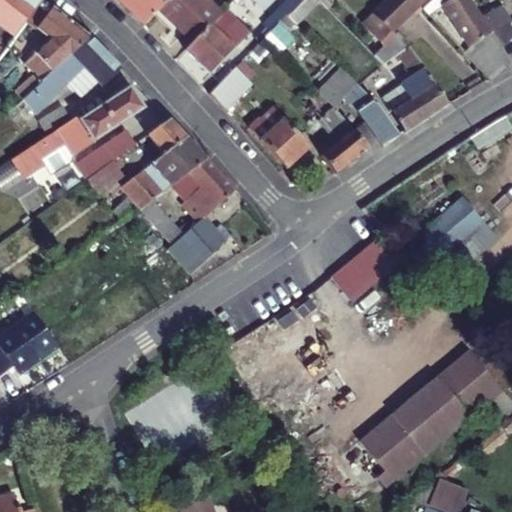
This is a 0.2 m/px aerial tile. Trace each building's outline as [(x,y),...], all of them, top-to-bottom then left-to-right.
[(28,17),(6,0),(1,0),(0,2),(0,11),(21,27),(28,17)] [(40,0),(6,0),(28,17),(40,0)] [(118,0),(143,23),(157,8),(165,0),(118,0)] [(220,14),(221,12),(207,0),(165,0),(157,8),(192,41),(212,22),(220,14)] [(278,0),(275,3),(283,11),(294,0),(278,0)] [(296,24),(317,1),(316,0),(297,0),(285,13),(296,24)] [(380,0),(362,18),(380,35),(416,0),(380,0)] [(471,45),(464,49),(489,79),(511,65),(511,60),(482,13),(473,0),(429,0),(425,4),(435,16),(448,9),(471,45)] [(511,21),(511,22),(498,3),(482,13),(511,60),(511,21)] [(53,37),(30,64),(44,75),(89,36),(54,4),(39,26),(53,37)] [(220,14),(212,22),(236,45),(244,36),(220,14)] [(186,48),(210,71),(236,45),(212,22),(192,41),(186,48)] [(260,36),(275,51),(288,38),(272,23),(260,36)] [(21,27),(8,46),(20,56),(28,48),(33,37),(21,27)] [(384,47),(401,36),(396,31),(380,45),(384,47)] [(120,67),(89,36),(44,75),(20,98),(32,110),(82,65),(100,85),(120,67)] [(395,53),(409,44),(401,36),(384,47),(380,45),(373,52),(382,61),(395,53)] [(409,44),(395,53),(397,56),(399,54),(411,73),(379,96),(403,131),(447,102),(409,44)] [(251,78),(234,63),(209,92),(218,101),(224,108),(251,78)] [(375,102),(340,67),(320,87),(336,103),(341,98),(354,112),(380,146),(398,134),(375,102)] [(30,148),(40,161),(62,145),(71,156),(142,106),(127,86),(99,104),(97,101),(30,148)] [(331,106),(332,107),(336,103),(320,87),(316,91),(331,106)] [(248,127),(259,139),(282,117),(270,106),(248,127)] [(331,106),(317,118),(335,141),(352,128),(332,107),(331,106)] [(184,134),(167,116),(146,132),(162,151),(184,134)] [(259,139),(285,166),(297,155),(309,145),(282,117),(259,139)] [(123,128),(100,144),(111,159),(112,158),(134,141),(123,128)] [(367,146),(352,128),(335,141),(319,153),(334,171),(367,146)] [(203,154),(184,134),(162,151),(149,161),(168,185),(179,178),(203,154)] [(195,221),(203,216),(234,189),(203,154),(179,178),(191,192),(179,202),(195,221)] [(90,174),(101,188),(123,172),(112,158),(111,159),(90,174)] [(10,159),(0,164),(0,188),(20,178),(10,159)] [(161,190),(168,185),(149,161),(142,166),(161,190)] [(148,198),(161,190),(142,166),(118,184),(122,188),(131,200),(136,206),(148,198)] [(131,200),(122,188),(109,198),(119,209),(122,207),(131,200)] [(136,206),(187,272),(213,251),(191,225),(177,236),(148,198),(136,206)] [(406,245),(422,266),(480,221),(464,201),(406,245)] [(203,216),(195,221),(191,225),(213,251),(225,242),(203,216)] [(330,278),(354,303),(402,258),(378,233),(330,278)] [(58,348),(33,313),(0,335),(0,349),(14,369),(18,375),(58,348)] [(0,378),(14,369),(0,349),(0,378)] [(418,394),(362,441),(394,480),(504,390),(471,350),(418,394)] [(439,476),(427,505),(443,511),(458,511),(469,488),(439,476)] [(13,493),(0,497),(0,511),(19,511),(13,493)] [(172,511),(214,511),(209,495),(170,506),(172,511)]
